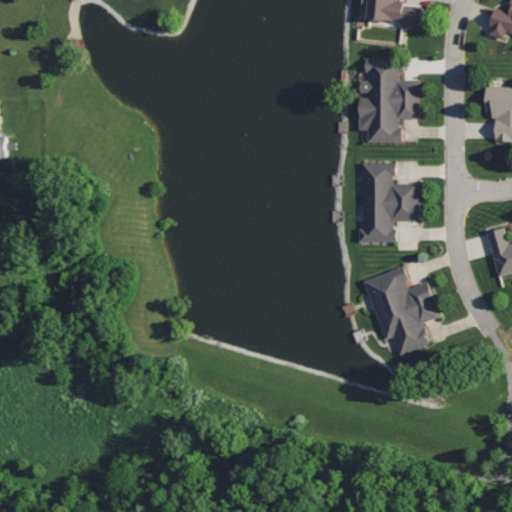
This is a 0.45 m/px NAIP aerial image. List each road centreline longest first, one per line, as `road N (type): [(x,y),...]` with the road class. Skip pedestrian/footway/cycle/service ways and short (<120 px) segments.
road 1 (residential): [(465,0),(455,147),(466,186)]
road 2 (residential): [(466,186),(455,228),(462,271),(493,329)]
